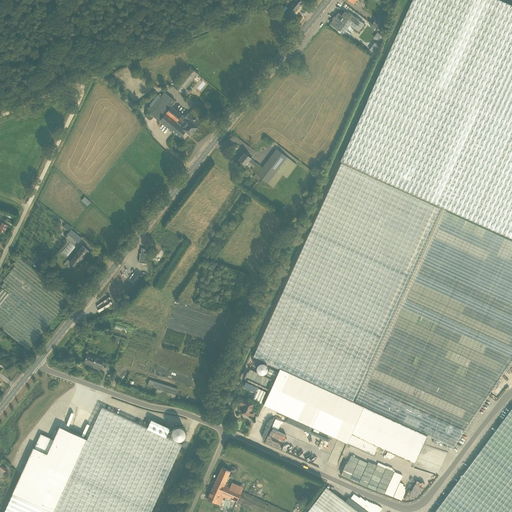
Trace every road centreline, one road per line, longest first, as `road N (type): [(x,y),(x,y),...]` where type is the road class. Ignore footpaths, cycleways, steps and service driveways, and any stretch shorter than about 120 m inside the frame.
road 1 (primary): [(36,363),(328,0)]
road 2 (unclassified): [(511,392),(427,498),(407,508),(226,431)]
road 3 (unclassified): [(226,431),(36,363)]
road 4 (unclassified): [(0,265),(82,93),(78,83)]
